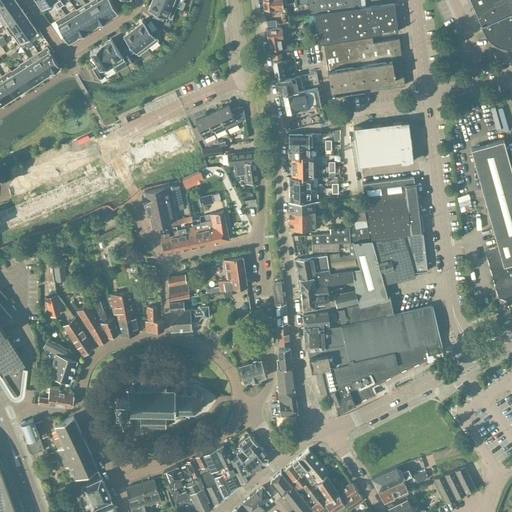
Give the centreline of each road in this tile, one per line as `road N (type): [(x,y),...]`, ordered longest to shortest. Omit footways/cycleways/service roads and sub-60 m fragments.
road 1 (residential): [(322,429),(301,388),(280,166),(253,0)]
road 2 (residential): [(109,464),(79,404),(92,358),(111,344),(167,338),(205,348),(228,367),(248,414)]
road 3 (unclassified): [(477,346),(457,325),(451,302),(425,94)]
road 4 (residential): [(260,240),(270,375),(248,414)]
road 5 (unclassified): [(322,429),(446,372),(477,346)]
road 6 (residential): [(245,77),(260,154),(260,240)]
road 7 (residential): [(27,0),(65,54),(128,16),(139,0)]
road 8 (residential): [(248,414),(168,462),(109,464)]
road 9 (residential): [(107,138),(245,77)]
road 10 (residential): [(162,262),(107,138)]
